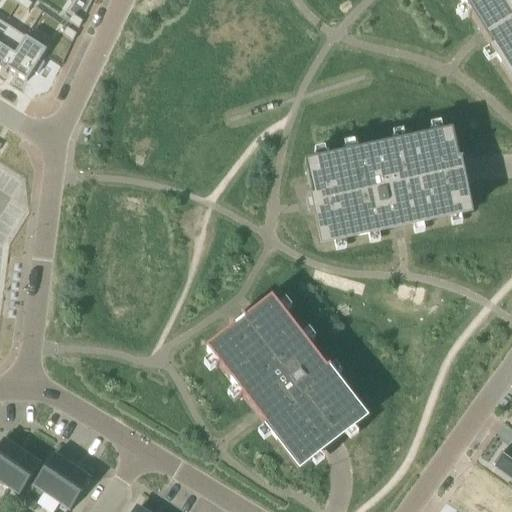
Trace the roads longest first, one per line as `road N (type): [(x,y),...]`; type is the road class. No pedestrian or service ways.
road 1 (residential): [(26,391),(55,144)]
road 2 (residential): [(511,369),(409,511)]
road 3 (residential): [(55,144),(124,0)]
road 4 (residential): [(26,391),(62,400),(143,449)]
road 5 (residential): [(143,449),(246,511)]
